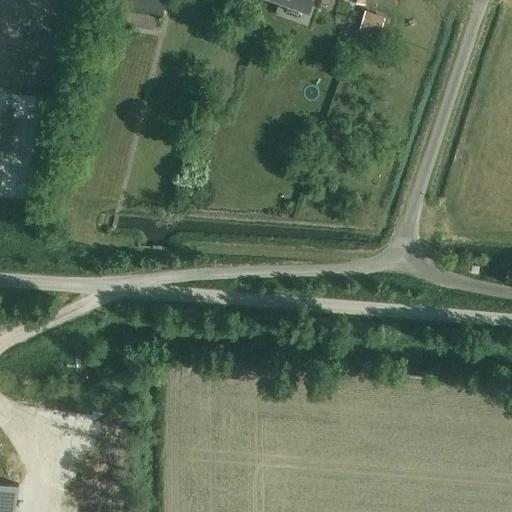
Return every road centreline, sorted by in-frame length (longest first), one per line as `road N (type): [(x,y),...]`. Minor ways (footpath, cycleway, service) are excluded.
road 1 (unclassified): [(511,320),(126,289)]
road 2 (unclassified): [(392,265),(479,0)]
road 3 (unclassified): [(392,265),(157,278),(126,289)]
road 4 (track): [(126,289),(0,340)]
road 5 (unclassified): [(126,289),(0,280)]
road 6 (unclassified): [(511,291),(392,265)]
road 7 (track): [(0,403),(35,451),(38,511)]
